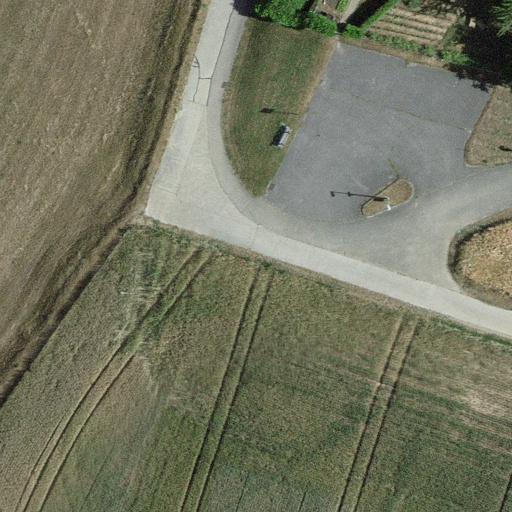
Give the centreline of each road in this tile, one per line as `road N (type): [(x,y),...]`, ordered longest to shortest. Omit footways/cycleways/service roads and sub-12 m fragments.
road 1 (residential): [(511,188),(343,250),(264,233),(218,205),(200,133),(232,0)]
road 2 (track): [(343,250),(419,292),(511,322)]
